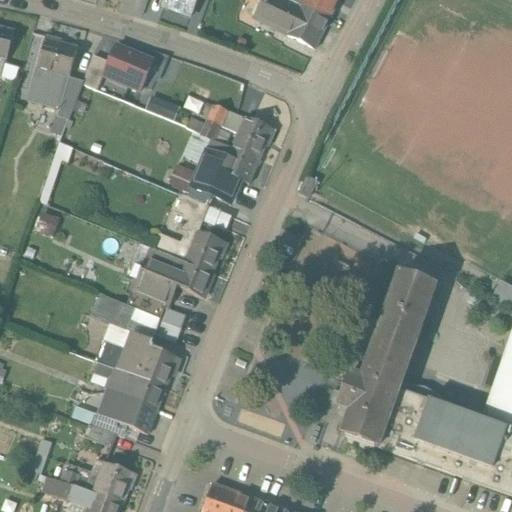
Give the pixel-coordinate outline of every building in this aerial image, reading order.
[(168,0),(164,11),(189,21),(197,0),(168,0)] [(284,0),(264,0),(255,20),(287,36),(287,37),(315,51),(329,22),(284,0)] [(284,0),(329,22),(340,0),(284,0)] [(13,35),(0,31),(0,62),(6,64),(13,35)] [(55,44),(45,41),(36,72),(68,82),(76,54),(54,47),(55,44)] [(116,47),(103,79),(139,94),(153,63),(116,47)] [(68,82),(60,105),(73,109),(81,86),(68,82)] [(256,115),(264,91),(249,86),(241,110),(256,115)] [(179,122),(184,110),(158,98),(152,110),(179,122)] [(214,110),(206,129),(191,122),(186,132),(213,144),(219,131),(226,115),(214,110)] [(273,136),(226,115),(219,131),(237,139),(232,152),(258,162),(267,142),(270,143),(273,136)] [(258,162),(232,152),(212,143),(197,179),(190,196),(188,201),(208,209),(213,198),(230,205),(239,182),(248,186),(258,162)] [(190,196),(197,179),(176,171),(169,187),(190,196)] [(315,190),(306,184),(302,191),(311,196),(315,190)] [(188,201),(183,199),(177,213),(185,217),(202,224),(203,225),(210,210),(188,201)] [(42,231),(58,237),(65,222),(48,215),(42,231)] [(227,248),(198,236),(202,224),(185,217),(181,227),(180,226),(178,229),(186,233),(181,245),(160,237),(154,252),(213,276),(221,257),(223,258),(227,248)] [(339,250),(338,277),(368,278),(370,251),(339,250)] [(154,252),(152,251),(143,272),(177,286),(205,297),(213,276),(154,252)] [(168,310),(177,286),(143,272),(134,268),(120,303),(140,311),(164,320),(168,310)] [(398,275),(362,379),(348,374),(336,408),(349,413),(341,436),(511,496),(511,332),(481,420),(399,391),(436,288),(398,275)] [(120,303),(102,295),(93,318),(131,334),(140,311),(120,303)] [(164,320),(157,336),(178,345),(189,319),(168,310),(164,320)] [(157,344),(136,335),(130,350),(109,342),(101,363),(140,379),(139,381),(167,392),(176,370),(179,371),(183,362),(154,350),(157,344)] [(0,383),(5,385),(13,367),(0,361),(0,383)] [(118,372),(100,365),(95,377),(109,383),(106,391),(111,392),(118,372)] [(139,381),(118,372),(111,392),(101,418),(100,419),(128,431),(148,438),(167,392),(139,381)] [(128,431),(100,419),(101,418),(95,415),(90,427),(115,437),(125,440),(128,431)] [(90,427),(88,426),(83,439),(111,449),(115,437),(90,427)] [(51,443),(42,440),(36,456),(46,459),(51,443)] [(136,476),(105,465),(100,479),(81,471),(82,467),(69,462),(62,482),(122,504),(129,485),(132,486),(136,476)] [(118,511),(122,504),(62,482),(56,498),(88,511),(87,511),(118,511)] [(246,511),(251,500),(212,485),(203,511),(246,511)] [(284,511),(251,500),(246,511),(284,511)]
